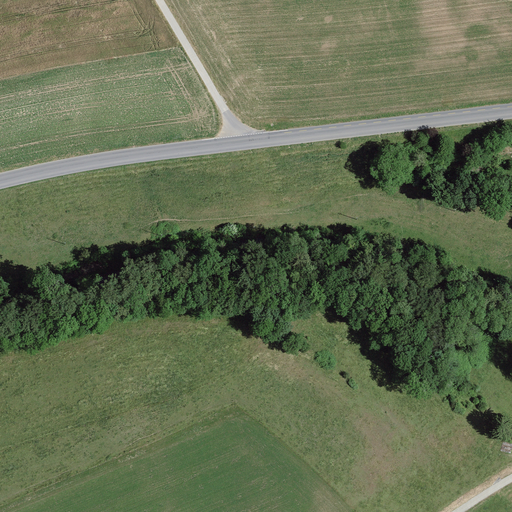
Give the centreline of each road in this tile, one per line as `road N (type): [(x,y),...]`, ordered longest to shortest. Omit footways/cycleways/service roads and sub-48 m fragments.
road 1 (tertiary): [(0,183),(245,143),(511,113)]
road 2 (track): [(245,143),(160,0)]
